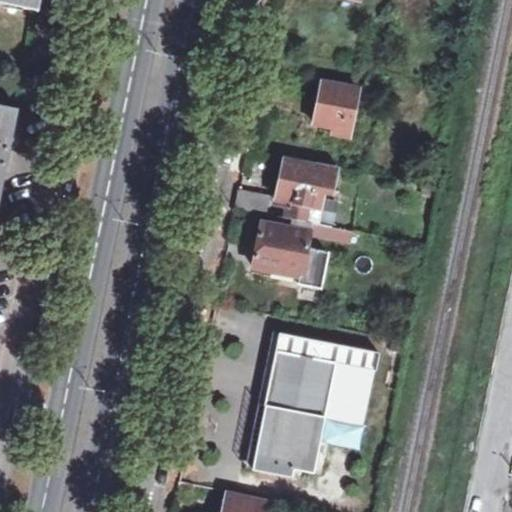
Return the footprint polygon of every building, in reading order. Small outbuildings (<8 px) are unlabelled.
[(0,0),(0,4),(38,12),(40,0),(0,0)] [(318,124),(337,128),(336,134),(353,137),(362,91),(326,83),(322,104),(318,124)] [(0,200),(7,165),(11,166),(14,150),(10,149),(19,109),(0,105),(0,200)] [(288,219),(295,221),(320,226),(326,193),(335,195),(341,168),(322,164),(321,168),(288,162),(284,181),(280,201),(292,203),(290,210),(288,219)] [(433,186),(431,197),(440,198),(443,188),(433,186)] [(269,216),(273,198),(242,191),(238,210),(269,216)] [(292,203),(280,201),(278,207),(290,210),(292,203)] [(293,231),(295,221),(278,217),(276,227),(293,231)] [(357,233),(320,226),(295,221),(293,231),(276,227),(266,225),(261,246),(257,268),(274,271),(303,277),(302,284),(324,288),(331,255),(310,250),(313,236),(355,244),(357,233)] [(273,278),(302,284),(303,277),(274,271),(273,278)] [(284,335),(276,334),(249,469),(257,471),(258,463),(271,399),(284,335)] [(271,399),(258,463),(298,471),(317,475),(329,420),(365,428),(381,354),(284,335),(271,399)] [(296,479),(298,471),(258,463),(257,471),(296,479)] [(183,483),(180,497),(188,498),(194,494),(196,486),(183,483)] [(270,511),(272,505),(229,496),(225,511),(270,511)]
